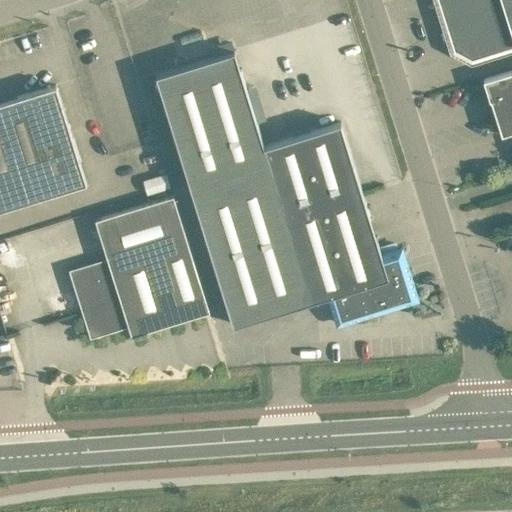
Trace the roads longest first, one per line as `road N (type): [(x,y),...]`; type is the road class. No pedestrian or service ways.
road 1 (secondary): [(0,457),(487,424)]
road 2 (unclassified): [(487,424),(485,387),(369,0)]
road 3 (unknown): [(391,74),(511,38)]
